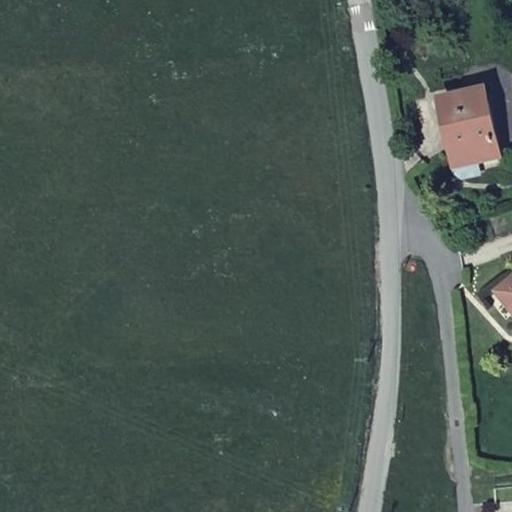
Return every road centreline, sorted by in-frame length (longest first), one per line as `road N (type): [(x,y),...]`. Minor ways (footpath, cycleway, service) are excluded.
road 1 (residential): [(465,511),(442,267),(394,195)]
road 2 (unclassified): [(394,195),(391,380),(370,511)]
road 3 (unclassified): [(356,0),(394,195)]
